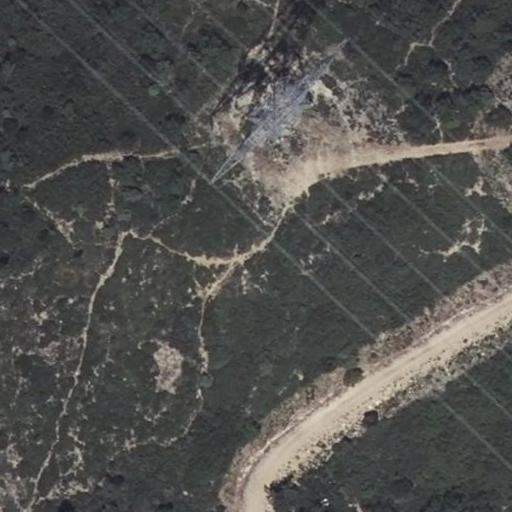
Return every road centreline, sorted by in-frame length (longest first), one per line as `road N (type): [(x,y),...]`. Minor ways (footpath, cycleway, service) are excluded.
road 1 (track): [(511,314),(380,382),(282,467),(260,511)]
road 2 (track): [(344,159),(511,141)]
